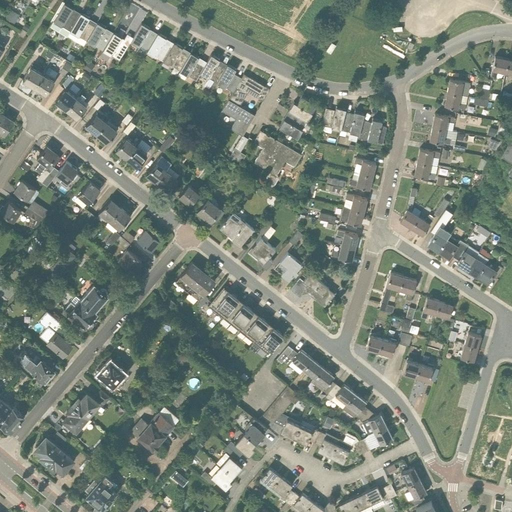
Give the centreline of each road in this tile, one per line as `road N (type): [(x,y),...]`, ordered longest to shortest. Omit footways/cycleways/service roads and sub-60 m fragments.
road 1 (residential): [(1,455),(189,234)]
road 2 (residential): [(393,82),(323,87),(149,0)]
road 3 (residential): [(342,354),(189,234)]
road 4 (residential): [(189,234),(38,117)]
road 5 (residential): [(496,346),(499,311),(378,232)]
road 6 (residential): [(378,232),(400,132),(393,82)]
road 7 (residential): [(454,477),(496,346)]
road 8 (residential): [(511,31),(462,41),(393,82)]
road 9 (residential): [(325,479),(275,447),(233,502)]
road 10 (residential): [(342,354),(378,232)]
